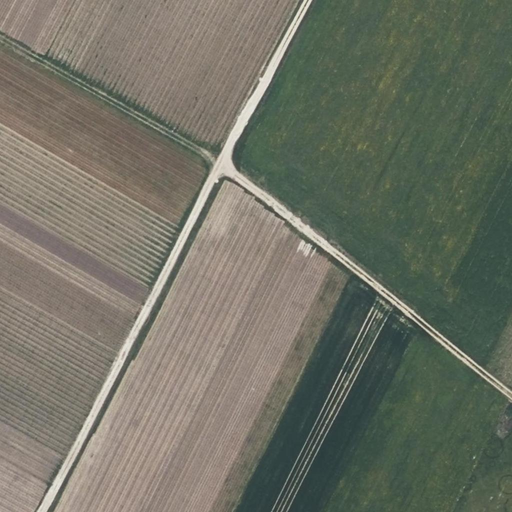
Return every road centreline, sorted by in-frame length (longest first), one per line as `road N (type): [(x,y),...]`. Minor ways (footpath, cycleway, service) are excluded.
road 1 (track): [(0,37),(221,163),(511,397)]
road 2 (track): [(43,511),(309,0)]
